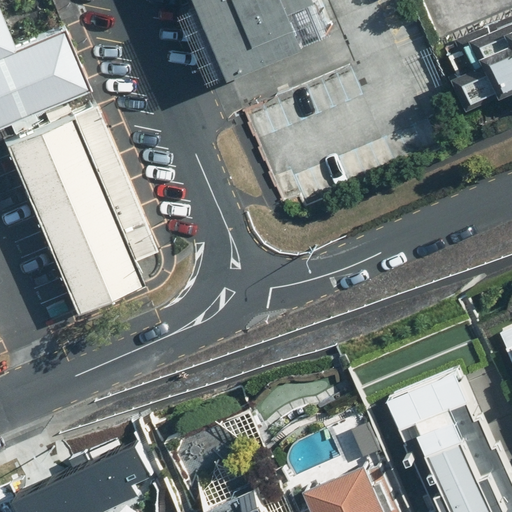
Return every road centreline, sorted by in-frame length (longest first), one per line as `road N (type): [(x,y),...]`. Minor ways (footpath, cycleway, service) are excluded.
road 1 (residential): [(130,0),(233,244),(236,284)]
road 2 (residential): [(236,284),(318,278),(511,194)]
road 3 (residential): [(0,407),(201,320),(236,284)]
